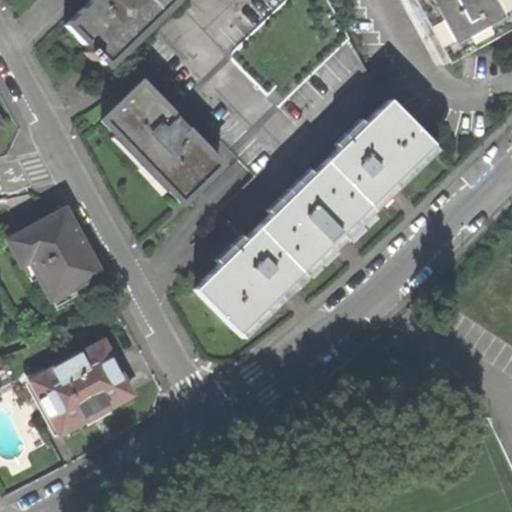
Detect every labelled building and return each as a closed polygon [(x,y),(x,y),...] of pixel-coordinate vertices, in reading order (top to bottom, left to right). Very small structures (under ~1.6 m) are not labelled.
[(88,0),(62,24),(100,63),(114,50),(118,53),(171,3),(168,0),(88,0)] [(407,0),(440,61),(511,20),(511,19),(501,0),(407,0)] [(179,203),(218,165),(184,131),(190,126),(183,118),(175,111),(170,116),(137,81),(99,119),(111,132),(107,136),(162,192),(165,189),(179,203)] [(386,100),(322,162),(365,206),(377,194),(382,200),(388,194),(395,188),(390,182),(428,144),(386,100)] [(365,206),(322,162),(253,229),(296,273),(324,246),(330,251),(336,245),(342,239),(337,233),(365,206)] [(80,285),(98,275),(84,250),(63,212),(6,242),(19,266),(28,262),(56,313),(86,297),(80,285)] [(284,285),(296,273),(253,229),(191,289),(234,334),(273,296),(278,301),(283,296),(289,290),(284,285)] [(98,411),(129,394),(99,342),(30,381),(59,433),(98,411)] [(216,487),(239,477),(231,458),(208,469),(216,487)]
